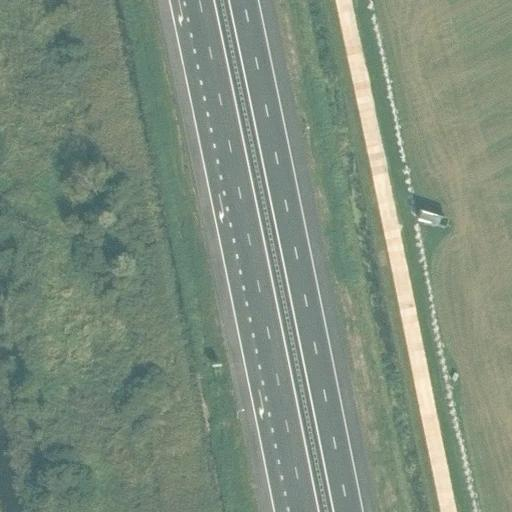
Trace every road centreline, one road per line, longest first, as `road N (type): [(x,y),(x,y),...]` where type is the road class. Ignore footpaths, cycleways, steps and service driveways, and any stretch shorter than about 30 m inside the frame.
road 1 (motorway): [(349,511),(245,0)]
road 2 (motorway): [(196,0),(299,511)]
